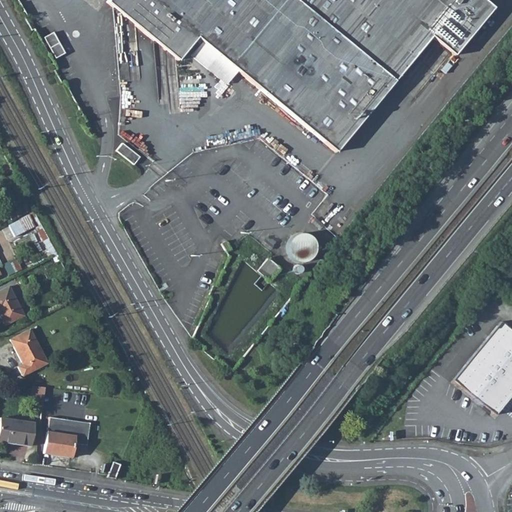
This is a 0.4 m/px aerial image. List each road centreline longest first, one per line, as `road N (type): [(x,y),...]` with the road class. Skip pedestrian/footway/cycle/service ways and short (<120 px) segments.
road 1 (secondary): [(394,459),(319,459),(277,449),(206,394),(91,201),(0,13)]
road 2 (trunk): [(511,128),(191,511)]
road 3 (trunk): [(233,511),(511,178)]
road 4 (secondary): [(227,511),(0,474)]
